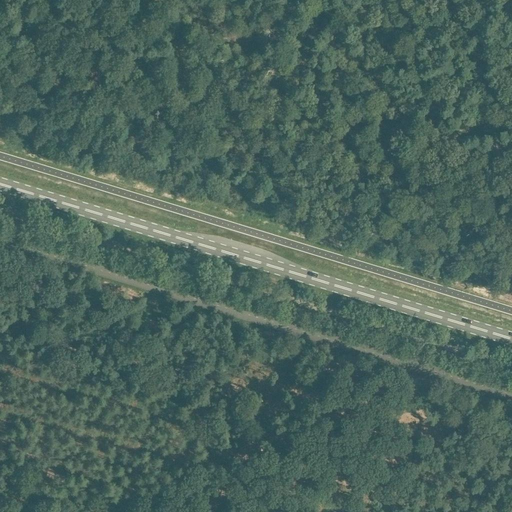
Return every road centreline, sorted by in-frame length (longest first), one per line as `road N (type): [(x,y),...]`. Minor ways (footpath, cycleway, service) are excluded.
road 1 (primary): [(511,340),(0,185)]
road 2 (unclassified): [(0,241),(511,396)]
